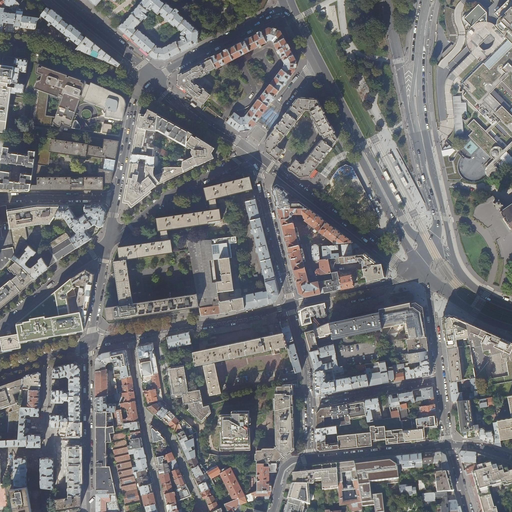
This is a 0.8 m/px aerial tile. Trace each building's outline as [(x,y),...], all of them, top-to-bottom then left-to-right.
[(0,0),(0,31),(2,31),(4,23),(4,22),(14,24),(15,11),(16,9),(23,0),(5,0),(5,1),(3,0),(0,0)] [(170,7),(166,4),(165,5),(159,0),(143,0),(123,24),(122,23),(118,28),(131,39),(132,38),(134,40),(133,41),(146,52),(146,51),(149,53),(148,54),(154,59),(166,60),(171,57),(187,49),(197,44),(198,31),(172,8),(173,8),(171,6),(170,7)] [(511,0),(498,0),(492,6),(497,11),(508,0),(511,0)] [(511,9),(511,0),(508,0),(497,11),(495,14),(501,20),(511,9)] [(442,56),(444,58),(453,50),(455,47),(458,41),(459,36),(458,31),(456,24),(455,19),(455,14),(456,9),(447,6),(445,11),(445,18),(446,25),(449,35),(449,38),(448,40),(454,43),(453,45),(452,44),(442,54),(442,56)] [(58,14),(52,9),(51,10),(48,7),(39,18),(37,21),(39,23),(42,20),(40,19),(42,16),(48,21),(47,23),(48,24),(48,25),(49,26),(50,26),(51,27),(53,25),(67,37),(66,38),(67,39),(66,40),(68,41),(69,41),(70,42),(72,40),(77,45),(75,48),(77,49),(85,38),(82,35),(83,34),(76,28),(58,14)] [(511,9),(501,20),(511,31),(511,9)] [(22,16),(23,12),(15,11),(14,24),(14,25),(14,26),(18,27),(20,27),(22,16)] [(35,29),(37,21),(39,18),(22,16),(20,27),(27,28),(35,29)] [(511,31),(501,20),(495,26),(505,37),(511,31)] [(473,39),(485,28),(483,22),(482,22),(478,23),(476,24),(475,25),(474,25),(472,27),(471,28),(470,29),(469,31),(468,32),(468,34),(467,36),(467,38),(473,39)] [(215,69),(267,42),(266,42),(270,40),(272,41),(274,43),(273,44),(282,61),(283,61),(284,63),(284,66),(282,69),(281,69),(258,99),(257,100),(244,117),(241,118),(234,113),(227,122),(240,132),(250,130),(295,71),(296,61),(290,49),(289,49),(289,47),(287,43),(281,31),(269,27),(242,41),(210,58),(215,69)] [(120,64),(86,36),(85,38),(77,49),(76,49),(84,53),(92,56),(96,57),(102,60),(118,67),(120,64)] [(503,56),(511,46),(511,43),(506,38),(498,46),(504,49),(502,52),(501,53),(503,56)] [(502,69),(508,62),(511,66),(511,46),(503,56),(501,53),(502,52),(504,49),(498,46),(490,54),(493,60),(496,58),(498,60),(490,69),(483,63),(465,81),(463,83),(469,90),(463,95),(492,125),(485,131),(473,119),(467,126),(472,131),(468,135),(493,160),(494,159),(493,158),(493,157),(492,156),(492,155),(492,154),(492,153),(492,152),(493,151),(493,150),(494,149),(495,148),(496,148),(497,148),(498,148),(499,148),(500,148),(501,148),(502,149),(503,149),(503,150),(504,149),(488,133),(498,123),(498,122),(502,118),(495,112),(501,105),(490,93),(502,81),(508,75),(502,69)] [(465,81),(483,63),(490,69),(498,60),(496,58),(493,60),(490,54),(485,60),(475,49),(454,70),(456,72),(465,81)] [(0,81),(0,82),(8,83),(12,83),(14,67),(15,64),(16,58),(3,56),(2,65),(0,64),(0,81)] [(26,72),(28,60),(23,59),(16,58),(15,64),(19,65),(18,68),(14,67),(12,83),(15,84),(15,88),(12,87),(11,93),(16,93),(16,92),(24,93),(25,84),(18,84),(19,73),(20,70),(21,71),(22,71),(23,72),(26,72)] [(215,69),(210,58),(196,66),(179,75),(178,85),(193,96),(200,87),(195,82),(194,80),(203,75),(204,75),(205,75),(205,74),(206,74),(215,69)] [(511,66),(508,62),(502,69),(508,75),(502,81),(511,90),(511,66)] [(35,88),(35,89),(36,89),(38,90),(38,91),(34,90),(30,123),(51,126),(52,120),(54,119),(54,121),(54,122),(59,126),(60,126),(62,122),(64,123),(63,124),(69,126),(70,126),(71,126),(71,125),(81,98),(82,96),(85,98),(84,100),(104,108),(106,111),(105,112),(105,113),(107,112),(106,116),(123,119),(126,105),(126,103),(126,102),(125,101),(125,100),(125,99),(124,99),(124,98),(123,97),(122,96),(121,96),(120,95),(117,94),(102,87),(91,82),(91,83),(90,85),(86,84),(87,83),(87,82),(87,81),(86,81),(73,76),(72,76),(71,76),(70,76),(70,77),(70,78),(68,77),(66,77),(67,76),(67,75),(67,74),(66,74),(40,64),(39,64),(38,64),(38,65),(37,66),(36,72),(37,73),(41,75),(39,79),(38,79),(38,80),(37,80),(37,81),(35,87),(35,88)] [(456,72),(454,70),(451,72),(454,75),(463,83),(465,81),(456,72)] [(8,83),(0,82),(0,85),(0,120),(7,121),(11,93),(12,87),(7,87),(8,83)] [(204,104),(211,95),(204,90),(204,89),(203,88),(202,88),(200,87),(193,96),(204,104)] [(467,113),(466,102),(461,102),(460,94),(452,95),(456,133),(464,132),(462,113),(467,113)] [(280,142),(301,114),(303,111),(311,111),(310,113),(312,115),(311,115),(322,135),(324,138),(322,140),(305,161),(306,161),(304,164),(301,164),(299,162),(296,159),(293,163),(292,163),(291,165),(291,166),(288,169),(299,177),(309,176),(314,170),(338,139),(326,118),(317,99),(298,98),(264,142),(266,152),(276,160),(284,150),(281,148),(280,149),(278,147),(278,143),(279,141),(280,142)] [(511,115),(501,105),(495,112),(502,118),(498,122),(498,123),(511,137),(511,141),(504,149),(503,150),(503,149),(502,149),(501,148),(500,148),(499,148),(498,148),(497,148),(496,148),(495,148),(494,149),(493,150),(493,151),(492,152),(492,153),(492,154),(492,155),(492,156),(493,157),(493,158),(494,159),(493,160),(486,167),(486,168),(485,169),(485,171),(485,172),(485,174),(486,175),(487,176),(488,176),(490,177),(491,177),(492,177),(493,177),(494,176),(495,176),(496,175),(497,173),(497,171),(497,169),(497,168),(496,167),(496,166),(495,165),(493,164),(495,162),(506,152),(511,145),(511,115)] [(154,148),(156,131),(158,114),(154,112),(148,109),(145,115),(139,113),(136,131),(137,131),(136,137),(135,137),(133,144),(132,154),(153,156),(153,152),(154,148)] [(176,124),(171,122),(158,114),(156,131),(158,131),(185,146),(188,131),(176,124)] [(81,127),(77,121),(76,121),(75,121),(74,121),(72,128),(79,129),(80,129),(81,128),(81,127)] [(111,132),(112,126),(112,125),(111,125),(103,124),(102,132),(109,133),(110,133),(111,133),(111,132)] [(41,148),(43,138),(43,137),(44,130),(29,127),(27,145),(37,147),(41,148)] [(214,158),(212,153),(215,148),(208,144),(196,136),(196,138),(194,137),(192,135),(193,134),(188,131),(185,146),(185,151),(185,159),(183,159),(182,167),(185,172),(193,168),(193,166),(197,164),(198,166),(214,158)] [(117,151),(119,141),(104,139),(103,149),(100,149),(101,147),(93,146),(88,145),(88,144),(43,138),(41,148),(37,147),(36,152),(33,167),(32,175),(32,179),(31,184),(30,190),(54,190),(103,190),(104,183),(111,184),(112,177),(113,171),(104,169),(99,168),(99,176),(45,177),(46,166),(48,166),(50,152),(86,157),(86,155),(106,159),(115,160),(117,151)] [(33,167),(36,152),(28,150),(28,155),(10,152),(10,148),(3,147),(1,163),(8,164),(8,163),(26,165),(26,166),(33,167)] [(167,155),(167,154),(165,153),(165,152),(161,150),(159,149),(159,151),(154,148),(153,152),(153,156),(155,157),(172,158),(167,155)] [(511,170),(511,157),(506,152),(495,162),(502,169),(506,164),(511,170)] [(448,155),(443,156),(445,166),(447,166),(450,180),(460,180),(462,177),(459,173),(458,170),(457,167),(458,161),(461,156),(458,153),(453,160),(449,161),(448,155)] [(154,166),(155,157),(153,156),(132,154),(131,156),(130,163),(138,164),(139,161),(146,162),(146,165),(154,166)] [(113,171),(115,160),(106,159),(104,169),(113,171)] [(165,181),(185,172),(182,167),(160,166),(154,166),(146,165),(143,164),(142,164),(138,164),(130,163),(127,182),(128,182),(128,183),(128,185),(126,184),(123,202),(128,203),(131,207),(152,192),(150,190),(156,186),(156,185),(157,184),(158,184),(165,181)] [(340,177),(344,176),(345,178),(350,176),(351,180),(357,178),(353,165),(338,169),(340,177)] [(30,190),(31,184),(26,183),(26,179),(32,179),(32,175),(21,173),(20,182),(10,181),(11,172),(0,170),(0,171),(0,177),(4,179),(4,183),(0,182),(0,190),(5,190),(14,190),(30,190)] [(199,306),(197,294),(191,294),(188,295),(175,297),(172,297),(155,300),(152,300),(138,302),(135,303),(133,303),(132,298),(132,295),(129,274),(128,271),(127,259),(171,252),(185,250),(184,244),(170,246),(169,240),(167,230),(220,222),(218,209),(216,198),(226,196),(251,189),(248,177),(236,180),(232,181),(222,183),(217,184),(205,187),(208,200),(209,200),(210,210),(206,211),(201,211),(194,212),(189,213),(174,215),(170,216),(158,218),(160,231),(162,241),(157,241),(154,242),(144,243),(141,244),(134,245),(131,245),(119,247),(121,260),(119,260),(113,261),(115,273),(116,278),(119,297),(119,302),(120,305),(105,307),(107,320),(121,318),(123,318),(125,318),(137,316),(140,315),(142,315),(147,314),(174,310),(176,310),(178,310),(187,308),(192,307),(196,307),(199,306)] [(272,187),(277,208),(308,208),(299,201),(298,202),(291,202),(289,201),(288,198),(288,195),(289,193),(277,184),(272,187)] [(275,277),(255,197),(250,198),(251,200),(245,202),(246,206),(246,207),(245,207),(245,208),(246,211),(247,211),(247,212),(248,212),(252,229),(251,229),(251,231),(251,233),(253,233),(253,234),(257,247),(256,248),(256,249),(256,250),(256,252),(257,252),(258,253),(263,269),(261,270),(261,271),(262,274),(263,273),(263,274),(264,274),(265,280),(275,277)] [(511,203),(511,204),(507,207),(506,207),(506,208),(504,209),(501,205),(503,205),(503,204),(501,204),(501,202),(500,202),(500,201),(499,201),(499,199),(498,199),(498,201),(497,200),(497,201),(496,201),(496,202),(495,202),(495,203),(493,202),(493,204),(495,204),(495,205),(495,206),(496,206),(496,207),(497,207),(497,209),(498,207),(500,211),(499,211),(507,223),(511,230),(511,203)] [(0,222),(9,221),(7,209),(6,204),(0,205),(0,222)] [(27,238),(25,226),(40,224),(50,224),(50,222),(54,217),(53,217),(54,217),(59,210),(59,205),(15,204),(6,204),(7,209),(9,221),(13,247),(14,255),(19,248),(21,246),(24,242),(27,238)] [(73,227),(75,231),(77,233),(70,238),(76,248),(86,242),(91,238),(86,231),(87,229),(95,224),(97,224),(97,226),(101,226),(102,225),(103,226),(105,218),(106,210),(102,205),(86,205),(85,206),(85,211),(86,211),(86,213),(78,218),(76,217),(72,210),(68,205),(59,205),(59,210),(54,217),(63,216),(63,217),(65,217),(72,228),(73,227)] [(300,250),(297,240),(296,240),(294,229),(291,217),(291,212),(294,214),(302,214),(304,216),(304,217),(305,219),(305,220),(306,221),(315,227),(314,227),(323,234),(324,234),(333,242),(332,242),(332,244),(353,242),(320,217),(308,208),(277,208),(280,219),(291,265),(298,293),(305,297),(320,293),(318,282),(311,283),(311,285),(310,285),(309,285),(308,284),(307,284),(307,283),(306,283),(306,281),(307,280),(305,272),(302,262),(299,250),(300,250)] [(76,248),(70,238),(67,233),(66,232),(46,245),(57,261),(61,258),(63,257),(65,256),(76,248)] [(234,294),(229,258),(231,257),(229,243),(236,243),(235,237),(225,238),(226,242),(222,242),(221,239),(211,239),(214,260),(219,259),(222,281),(216,281),(218,292),(229,290),(229,294),(234,294)] [(216,281),(214,260),(211,239),(187,240),(197,294),(199,306),(201,316),(202,315),(209,315),(213,314),(221,313),(220,307),(219,302),(218,292),(216,281)] [(22,251),(19,248),(14,255),(12,257),(16,261),(22,266),(34,279),(44,271),(48,267),(41,255),(24,242),(21,246),(26,250),(19,258),(16,256),(18,253),(19,254),(22,251)] [(319,260),(318,249),(317,249),(317,247),(317,246),(318,246),(318,244),(317,244),(311,244),(310,247),(313,259),(315,260),(317,260),(317,261),(319,262),(320,268),(317,268),(315,271),(316,275),(315,275),(316,280),(317,280),(316,275),(330,272),(327,259),(323,259),(319,260)] [(365,252),(360,248),(355,244),(341,245),(342,255),(341,255),(341,257),(352,255),(363,254),(366,252),(365,252)] [(327,259),(338,257),(338,253),(331,254),(330,250),(338,249),(337,245),(321,246),(323,259),(327,259)] [(0,269),(2,269),(12,257),(14,255),(13,247),(0,249),(0,269)] [(337,265),(357,262),(357,261),(359,262),(359,263),(360,263),(361,263),(362,263),(363,268),(368,268),(367,266),(380,263),(376,260),(366,252),(363,254),(352,255),(341,257),(338,257),(327,259),(330,272),(331,272),(336,271),(336,272),(338,271),(337,265)] [(20,291),(34,279),(22,266),(16,261),(8,267),(11,271),(12,270),(15,274),(16,273),(18,275),(12,280),(11,279),(0,288),(0,307),(13,297),(20,291)] [(384,277),(386,267),(380,263),(367,266),(368,268),(363,268),(357,269),(358,276),(357,276),(359,283),(362,282),(366,281),(372,280),(384,277)] [(87,315),(95,275),(90,272),(86,269),(71,278),(74,289),(76,287),(75,286),(77,285),(80,286),(77,301),(81,317),(87,315)] [(339,280),(336,272),(336,271),(331,272),(332,279),(318,282),(320,293),(332,291),(341,289),(339,282),(335,283),(335,281),(339,280)] [(353,284),(351,277),(351,275),(340,277),(340,276),(339,271),(338,271),(336,272),(339,280),(339,282),(341,289),(347,288),(353,286),(353,284)] [(276,282),(275,277),(265,280),(264,280),(267,292),(269,304),(274,303),(279,294),(276,282)] [(84,330),(82,322),(86,322),(87,315),(81,317),(77,301),(74,289),(71,278),(61,287),(55,292),(33,310),(17,323),(19,333),(0,337),(1,341),(0,341),(0,352),(22,348),(20,342),(39,339),(75,332),(77,331),(84,330)] [(269,304),(267,292),(263,293),(262,292),(255,293),(255,295),(254,295),(254,294),(246,295),(246,296),(243,297),(244,308),(244,310),(253,308),(262,306),(269,304)] [(244,308),(243,297),(219,302),(220,307),(221,313),(234,310),(242,309),(244,308)] [(382,328),(384,342),(406,339),(426,336),(425,330),(422,308),(413,302),(387,307),(378,309),(379,313),(382,328)] [(331,337),(328,324),(324,303),(313,305),(315,320),(312,321),(312,323),(313,330),(316,341),(331,337)] [(312,323),(312,321),(311,318),(308,319),(306,307),(300,308),(298,311),(302,325),(312,323)] [(332,339),(382,328),(379,313),(342,321),(328,324),(331,337),(332,337),(332,339)] [(443,318),(443,320),(446,349),(470,345),(466,322),(455,318),(449,315),(446,317),(445,317),(443,318)] [(287,345),(286,342),(282,327),(280,322),(273,323),(276,334),(269,335),(269,333),(267,333),(266,333),(266,336),(254,338),(253,336),(252,336),(250,337),(251,339),(238,342),(237,340),(236,340),(234,340),(235,343),(222,345),(221,343),(220,343),(218,343),(219,346),(203,349),(193,352),(195,365),(203,364),(203,365),(210,395),(221,393),(214,363),(212,363),(212,362),(285,346),(286,348),(288,348),(287,345)] [(511,342),(511,343),(499,337),(487,331),(478,327),(470,324),(466,322),(470,345),(470,347),(481,345),(483,350),(489,348),(491,354),(500,352),(502,357),(506,356),(507,361),(506,362),(509,376),(488,379),(492,397),(492,398),(500,439),(502,439),(504,439),(503,437),(511,435),(511,342)] [(293,340),(288,323),(283,324),(284,327),(282,327),(286,342),(293,340)] [(316,341),(313,330),(305,332),(306,336),(311,351),(318,349),(318,348),(316,341)] [(191,343),(190,337),(189,332),(178,334),(167,337),(170,350),(171,349),(171,348),(191,343)] [(427,343),(426,336),(406,339),(408,353),(417,352),(428,350),(427,343)] [(155,357),(153,343),(152,342),(146,344),(139,345),(137,349),(139,358),(146,356),(146,357),(149,356),(150,356),(151,358),(155,357)] [(302,370),(294,343),(287,345),(288,348),(294,369),(294,372),(302,371),(302,370)] [(318,348),(318,349),(311,351),(309,352),(312,361),(314,368),(314,371),(331,368),(338,367),(333,344),(318,348)] [(475,378),(470,347),(470,345),(446,349),(448,364),(451,382),(463,380),(475,378)] [(129,364),(127,351),(124,349),(117,350),(111,351),(112,361),(114,360),(117,360),(117,361),(118,361),(119,364),(113,365),(113,367),(129,364)] [(403,354),(404,364),(405,364),(408,363),(412,363),(414,362),(419,362),(429,360),(428,355),(428,352),(428,350),(417,352),(408,353),(403,354)] [(112,361),(111,351),(102,353),(96,361),(96,364),(96,371),(105,369),(104,364),(107,361),(112,361)] [(161,388),(155,357),(151,358),(150,358),(151,361),(139,363),(141,372),(142,377),(152,375),(154,389),(161,388)] [(429,364),(429,360),(419,362),(414,362),(414,366),(415,367),(412,369),(411,369),(410,369),(409,367),(408,367),(408,363),(405,364),(404,364),(406,379),(412,378),(431,374),(429,364)] [(378,362),(382,383),(388,382),(395,381),(394,374),(393,366),(386,367),(385,361),(378,362)] [(81,436),(81,366),(76,362),(55,367),(52,370),(52,377),(61,378),(67,376),(69,378),(69,391),(68,393),(64,393),(64,391),(63,390),(51,390),(51,402),(63,403),(64,402),(64,401),(68,401),(70,402),(69,417),(68,418),(64,418),(64,417),(63,415),(51,415),(51,427),(64,428),(64,426),(68,426),(69,427),(69,430),(68,430),(68,436),(72,436),(72,437),(73,438),(75,438),(76,437),(76,436),(81,436)] [(382,383),(378,362),(364,364),(365,369),(366,371),(368,386),(374,385),(382,383)] [(130,370),(129,364),(113,367),(114,369),(119,368),(120,369),(121,373),(120,374),(119,373),(115,374),(115,377),(115,378),(121,377),(132,376),(130,370)] [(189,391),(184,365),(169,367),(170,377),(168,377),(172,397),(182,395),(184,404),(188,403),(189,408),(187,410),(202,423),(211,412),(208,404),(203,406),(200,390),(189,391)] [(335,392),(333,380),(328,381),(328,382),(327,383),(325,381),(326,380),(325,373),(329,372),(330,378),(333,378),(332,375),(332,374),(331,368),(314,371),(314,382),(315,393),(317,395),(335,392)] [(108,395),(107,372),(106,372),(106,369),(105,369),(96,371),(96,383),(96,397),(107,395),(108,395)] [(368,386),(366,371),(364,371),(365,374),(350,377),(352,389),(360,387),(368,386)] [(40,384),(41,374),(38,372),(23,377),(23,378),(22,386),(29,384),(29,386),(29,389),(40,390),(40,384)] [(404,379),(403,372),(394,374),(395,381),(400,380),(404,379)] [(352,389),(350,377),(335,380),(334,374),(332,375),(333,378),(333,380),(335,392),(343,390),(352,389)] [(132,378),(132,376),(121,377),(123,385),(133,384),(132,378)] [(13,394),(22,391),(22,389),(22,386),(23,378),(9,383),(0,386),(0,408),(10,404),(13,411),(9,412),(7,440),(19,439),(21,407),(21,404),(17,406),(13,394)] [(492,397),(488,379),(488,378),(482,379),(486,399),(487,406),(491,406),(492,409),(491,410),(493,422),(492,423),(493,423),(495,434),(492,434),(494,444),(496,445),(501,447),(500,439),(492,398),(492,397)] [(275,399),(275,444),(277,445),(275,446),(273,448),(256,448),(256,463),(277,463),(280,460),(284,457),(288,453),(293,449),(293,387),(298,387),(298,380),(277,386),(277,393),(276,393),(276,399),(275,399)] [(458,393),(457,383),(460,382),(460,383),(463,383),(463,380),(451,382),(449,382),(450,390),(451,393),(458,393)] [(133,386),(133,384),(123,385),(124,393),(134,391),(133,386)] [(434,397),(432,387),(420,389),(412,390),(415,402),(415,401),(421,400),(434,397)] [(163,400),(161,388),(154,389),(145,391),(144,391),(145,395),(146,396),(147,396),(147,399),(147,401),(152,400),(152,402),(153,402),(154,402),(154,401),(157,401),(157,403),(163,400)] [(40,401),(40,390),(29,389),(22,389),(22,391),(21,404),(21,407),(39,408),(39,405),(40,401)] [(415,402),(412,390),(402,392),(397,393),(398,397),(399,402),(402,401),(408,400),(411,400),(412,402),(414,402),(415,402)] [(134,396),(134,391),(124,393),(121,393),(122,395),(125,395),(126,398),(124,399),(125,402),(135,401),(134,396)] [(479,399),(478,391),(473,391),(473,393),(469,394),(469,396),(472,396),(472,399),(479,399)] [(463,400),(462,394),(463,394),(463,392),(458,393),(451,393),(451,398),(452,401),(456,400),(463,400)] [(400,405),(399,402),(398,397),(395,398),(394,394),(387,395),(390,407),(397,406),(400,405)] [(120,407),(119,403),(115,403),(108,403),(107,402),(107,395),(96,397),(96,403),(96,411),(103,411),(103,407),(106,407),(106,411),(111,411),(114,411),(117,424),(123,423),(122,419),(120,407)] [(380,409),(378,397),(368,398),(363,399),(363,401),(366,415),(367,421),(373,420),(371,409),(372,409),(375,408),(376,410),(380,409)] [(472,424),(469,399),(463,400),(456,400),(457,407),(460,431),(462,431),(463,435),(464,435),(467,434),(467,438),(470,437),(477,437),(480,436),(479,428),(478,424),(472,424)] [(487,406),(486,399),(479,399),(481,407),(487,406)] [(156,414),(166,403),(163,401),(163,400),(157,403),(147,407),(152,411),(155,414),(156,414)] [(136,407),(135,401),(125,402),(119,403),(120,407),(124,407),(127,408),(128,412),(137,411),(136,407)] [(366,415),(363,401),(358,402),(347,404),(349,418),(366,415)] [(349,418),(347,404),(346,402),(338,404),(330,405),(330,407),(332,415),(333,426),(336,425),(337,425),(337,423),(335,423),(334,419),(340,417),(340,415),(345,415),(345,416),(346,421),(341,422),(341,425),(350,423),(349,418)] [(170,410),(171,408),(166,403),(156,414),(158,416),(162,419),(170,410)] [(408,420),(406,409),(401,410),(400,405),(397,406),(398,411),(400,416),(401,421),(408,420)] [(25,436),(24,434),(25,415),(26,414),(30,414),(31,416),(39,416),(39,408),(21,407),(19,439),(7,440),(0,440),(0,483),(0,484),(0,460),(0,459),(0,446),(26,446),(26,447),(40,447),(40,443),(42,443),(42,439),(40,439),(40,435),(28,435),(26,436),(25,436)] [(332,415),(330,407),(326,407),(320,408),(316,413),(317,428),(324,427),(324,417),(332,415)] [(435,409),(435,408),(421,410),(422,417),(436,415),(435,409)] [(175,415),(170,410),(162,419),(164,421),(168,424),(168,423),(174,417),(175,415)] [(220,439),(220,450),(250,450),(248,423),(249,423),(249,410),(231,411),(232,414),(220,414),(220,425),(222,425),(222,439),(220,439)] [(129,453),(128,449),(128,446),(126,440),(126,437),(124,431),(124,428),(123,423),(117,424),(114,425),(111,411),(106,411),(103,411),(96,411),(96,419),(96,506),(96,511),(120,511),(110,466),(106,466),(106,464),(107,464),(107,463),(108,461),(108,460),(107,458),(107,457),(106,457),(107,457),(107,455),(106,455),(106,442),(111,441),(126,511),(142,511),(134,472),(132,465),(129,453)] [(137,414),(137,411),(128,412),(128,416),(126,418),(122,419),(123,423),(138,421),(137,414)] [(488,424),(487,419),(484,420),(483,418),(482,418),(481,411),(476,412),(478,420),(480,419),(481,421),(482,421),(483,424),(488,424)] [(174,428),(180,422),(176,419),(177,417),(175,415),(174,417),(168,423),(171,425),(171,427),(172,428),(174,428)] [(437,424),(436,415),(422,417),(414,418),(415,429),(424,428),(427,429),(437,428),(437,424)] [(196,430),(183,419),(180,422),(186,436),(196,432),(195,430),(196,430)] [(139,423),(139,421),(138,421),(123,423),(124,428),(129,427),(130,426),(131,430),(139,428),(140,428),(139,423)] [(186,436),(180,422),(174,428),(173,429),(174,432),(176,435),(178,440),(183,438),(186,436)] [(159,431),(152,425),(150,426),(152,442),(157,441),(159,441),(165,437),(159,431)] [(337,432),(337,427),(336,425),(333,426),(324,427),(317,428),(315,428),(315,435),(316,442),(317,442),(325,441),(326,439),(325,434),(324,433),(325,432),(327,432),(327,434),(337,432)] [(372,446),(371,439),(376,439),(376,440),(386,439),(385,431),(384,426),(374,427),(374,426),(370,426),(370,432),(356,433),(357,447),(361,447),(372,446)] [(494,444),(492,434),(492,430),(485,431),(484,427),(479,428),(480,436),(480,440),(485,441),(494,444)] [(140,434),(139,428),(131,430),(130,430),(131,435),(129,436),(130,439),(141,437),(140,434)] [(425,440),(424,428),(415,429),(402,430),(405,442),(413,442),(425,440)] [(405,442),(402,430),(402,429),(385,431),(386,439),(386,444),(395,443),(405,442)] [(199,455),(196,432),(186,436),(183,438),(192,458),(195,456),(199,455)] [(357,447),(356,433),(337,435),(338,438),(339,449),(347,448),(357,447)] [(142,440),(141,437),(130,439),(130,442),(130,445),(128,446),(128,449),(143,447),(142,440)] [(163,447),(168,445),(167,442),(165,437),(159,441),(157,441),(157,443),(157,446),(158,446),(159,449),(161,448),(163,447)] [(192,458),(183,438),(178,440),(180,445),(185,456),(187,460),(188,460),(192,458)] [(339,449),(338,438),(336,438),(336,443),(325,444),(325,441),(317,442),(317,448),(320,451),(327,450),(339,449)] [(170,448),(168,445),(163,447),(166,454),(172,452),(170,448)] [(144,452),(143,447),(128,449),(129,453),(134,453),(135,460),(145,458),(144,452)] [(81,473),(81,448),(68,448),(68,495),(81,495),(81,473)] [(173,454),(172,452),(166,454),(163,456),(164,459),(165,460),(167,459),(168,462),(175,459),(173,454)] [(476,462),(476,456),(476,453),(470,452),(461,452),(459,454),(461,463),(465,463),(469,463),(469,464),(470,464),(471,463),(476,462)] [(433,460),(432,453),(426,454),(421,455),(422,465),(433,464),(433,460)] [(442,467),(441,459),(441,453),(432,453),(433,460),(433,464),(434,468),(442,467)] [(449,467),(446,456),(441,453),(441,459),(442,467),(442,472),(448,472),(450,471),(449,467)] [(511,472),(510,465),(510,464),(502,461),(484,455),(476,453),(476,456),(476,462),(476,465),(478,470),(472,473),(482,508),(483,511),(502,511),(500,501),(511,498),(511,472)] [(422,465),(421,455),(413,455),(401,457),(397,457),(397,460),(398,474),(401,474),(400,471),(399,471),(399,469),(422,466),(422,465)] [(164,459),(163,456),(158,457),(156,457),(156,459),(157,465),(158,464),(163,464),(163,461),(164,461),(164,459)] [(199,465),(195,456),(192,458),(188,460),(189,463),(191,468),(199,465)] [(147,463),(145,458),(135,460),(136,464),(132,465),(134,472),(136,471),(146,469),(148,469),(147,463)] [(26,486),(26,459),(14,459),(14,485),(26,486)] [(53,489),(53,459),(41,459),(41,488),(53,489)] [(169,472),(167,464),(169,463),(172,471),(178,468),(179,468),(177,465),(175,459),(168,462),(167,462),(167,463),(163,464),(158,464),(159,469),(159,471),(159,473),(160,473),(160,474),(168,472),(169,472)] [(398,474),(397,460),(390,460),(376,462),(376,460),(372,460),(373,467),(363,468),(355,469),(358,485),(375,483),(375,481),(376,481),(376,483),(378,483),(378,478),(398,476),(398,474)] [(340,506),(347,505),(362,503),(358,485),(355,469),(354,462),(341,464),(336,464),(338,488),(339,502),(340,506)] [(277,471),(277,463),(256,463),(257,484),(255,483),(255,488),(257,488),(257,490),(262,490),(262,487),(267,487),(267,490),(271,490),(272,484),(272,483),(270,482),(269,471),(277,471)] [(198,469),(203,467),(202,465),(201,464),(199,465),(191,468),(191,469),(192,471),(194,476),(195,478),(203,474),(205,474),(204,471),(200,472),(198,469)] [(322,484),(323,490),(338,488),(336,464),(323,465),(313,466),(313,471),(310,472),(295,473),(292,473),(293,482),(292,484),(308,484),(312,484),(313,483),(314,482),(314,481),(322,480),(322,484)] [(478,470),(476,465),(466,470),(465,471),(466,475),(472,473),(478,470)] [(220,474),(225,471),(224,469),(220,470),(219,471),(217,467),(217,466),(206,472),(211,479),(212,478),(220,474)] [(244,496),(231,469),(234,467),(233,466),(225,471),(220,474),(234,500),(244,496)] [(181,476),(180,472),(179,470),(178,468),(172,471),(173,474),(173,476),(175,479),(181,476)] [(146,473),(146,471),(146,469),(136,471),(138,477),(146,475),(146,473)] [(170,482),(168,472),(160,474),(160,477),(162,484),(170,482)] [(449,476),(448,472),(442,472),(423,475),(424,480),(425,494),(434,493),(447,492),(454,491),(449,476)] [(206,481),(203,474),(195,478),(198,484),(206,481)] [(147,480),(146,475),(138,477),(140,486),(148,484),(147,480)] [(184,479),(182,476),(181,476),(175,479),(174,479),(178,488),(185,484),(186,484),(184,479)] [(209,488),(206,481),(198,484),(199,486),(200,487),(199,488),(200,491),(202,491),(202,492),(209,488)] [(171,486),(171,485),(171,482),(170,482),(162,484),(163,491),(164,494),(174,491),(175,491),(175,489),(172,490),(171,486)] [(153,490),(151,483),(148,484),(140,486),(142,495),(153,492),(153,490)] [(31,511),(28,487),(14,489),(14,485),(5,484),(7,495),(11,495),(13,511),(31,511)] [(191,495),(187,488),(186,486),(185,484),(178,488),(175,489),(175,491),(179,500),(191,495)] [(310,505),(308,484),(292,484),(291,490),(289,498),(305,503),(310,505)] [(322,484),(312,484),(308,484),(310,505),(324,509),(324,504),(323,490),(322,484)] [(212,495),(210,491),(216,488),(214,486),(209,488),(202,492),(205,498),(206,498),(212,495)] [(416,494),(416,488),(412,488),(411,487),(407,488),(407,486),(399,486),(400,489),(400,496),(413,495),(416,494)] [(339,502),(338,488),(323,490),(324,504),(339,502)] [(391,511),(391,498),(400,496),(400,489),(381,491),(381,498),(372,499),(373,511),(391,511)] [(238,511),(241,505),(237,506),(237,504),(239,503),(240,503),(241,504),(246,501),(246,500),(251,498),(250,495),(251,494),(251,495),(265,495),(265,498),(269,498),(271,490),(267,490),(262,490),(257,490),(253,492),(251,493),(244,496),(234,500),(226,504),(224,504),(228,511),(238,511)] [(176,502),(175,497),(173,496),(174,494),(174,491),(164,494),(166,498),(167,504),(176,502)] [(456,501),(454,491),(447,492),(447,496),(448,507),(448,511),(458,510),(458,505),(457,505),(456,501)] [(155,498),(153,492),(142,495),(145,506),(155,503),(156,503),(155,498)] [(441,501),(440,497),(447,496),(447,492),(434,493),(435,501),(441,501)] [(435,501),(434,493),(425,494),(422,494),(423,505),(426,505),(426,503),(427,503),(427,502),(435,501)] [(81,502),(81,495),(68,495),(68,498),(54,500),(56,511),(68,509),(81,507),(81,502)] [(215,500),(214,497),(213,495),(212,495),(206,498),(207,500),(209,505),(216,502),(218,501),(218,499),(215,500)] [(302,511),(305,503),(289,498),(288,500),(287,504),(284,511),(302,511)] [(178,509),(176,502),(167,504),(166,504),(167,507),(168,511),(169,511),(178,509)] [(221,507),(220,504),(218,505),(216,502),(209,505),(211,509),(212,511),(221,507)] [(157,511),(157,509),(155,503),(145,506),(145,511),(157,511)] [(362,510),(362,503),(347,505),(347,507),(350,511),(362,510)] [(448,511),(448,507),(437,507),(437,503),(435,503),(436,507),(435,511),(448,511)]
